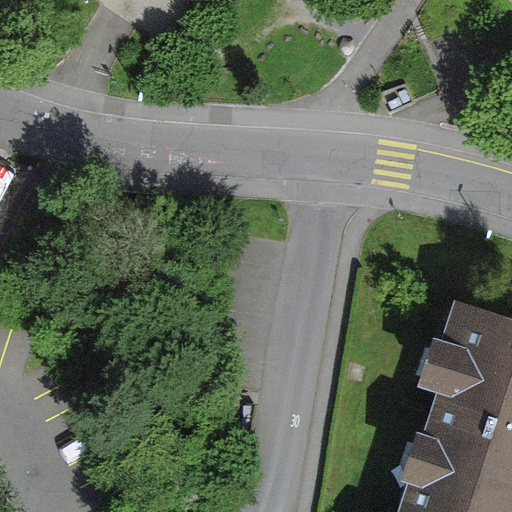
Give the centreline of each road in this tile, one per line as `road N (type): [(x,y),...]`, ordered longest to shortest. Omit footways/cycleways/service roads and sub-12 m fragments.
road 1 (residential): [(253,511),(337,156)]
road 2 (residential): [(0,117),(337,156)]
road 3 (residential): [(337,156),(431,167),(511,188)]
